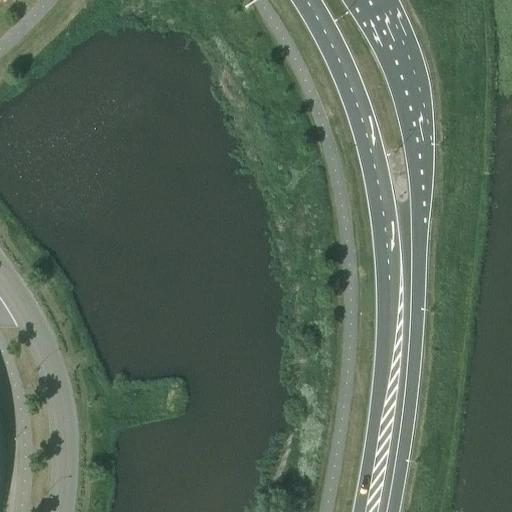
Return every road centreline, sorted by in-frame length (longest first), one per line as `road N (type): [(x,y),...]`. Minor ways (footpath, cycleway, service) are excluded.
road 1 (primary): [(297,0),(353,114),(400,303)]
road 2 (primary): [(400,303),(414,179),(396,89),(359,0)]
road 3 (unclassified): [(56,511),(64,474),(58,386),(22,304),(0,276)]
road 4 (primary): [(375,511),(400,303)]
